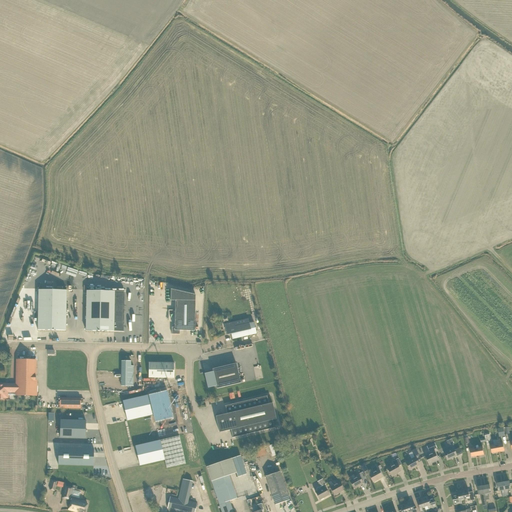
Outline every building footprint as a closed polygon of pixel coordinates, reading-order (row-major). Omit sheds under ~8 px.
[(172,327),(172,334),(180,334),(180,331),(195,331),(195,301),(195,295),(171,289),(171,300),(175,301),(175,327),(172,327)] [(38,330),(66,331),(67,290),(38,290),(38,330)] [(115,291),(87,291),(86,331),(114,331),(115,291)] [(249,323),(248,319),(225,325),(227,335),(231,334),(232,340),(257,334),(254,322),(249,323)] [(17,385),(16,391),(16,395),(37,396),(37,385),(35,385),(36,360),(17,360),(17,385)] [(129,361),(121,361),(121,386),(133,386),(133,366),(129,366),(129,361)] [(148,378),(174,378),(174,363),(149,363),(148,378)] [(241,383),(236,364),(212,369),(213,372),(204,374),(208,388),(216,386),(217,389),(241,383)] [(7,391),(16,391),(17,385),(0,384),(0,399),(3,399),(3,397),(7,397),(7,391)] [(123,401),(127,421),(152,415),(154,423),(173,419),(167,391),(123,401)] [(215,417),(219,433),(231,430),(233,437),(232,437),(232,438),(275,428),(275,427),(274,428),(272,420),(276,419),(272,403),(268,404),(267,397),(267,396),(225,406),(227,414),(215,417)] [(60,408),(80,409),(81,398),(60,398),(60,408)] [(86,421),(61,420),(60,438),(85,439),(86,421)] [(140,466),(165,460),(166,468),(186,464),(179,436),(135,446),(140,466)] [(497,445),(498,452),(504,451),(503,443),(500,443),(500,440),(496,440),(497,445)] [(59,448),(58,465),(94,466),(94,449),(59,448)] [(443,452),(447,461),(457,456),(453,448),(443,452)] [(425,456),(428,465),(438,460),(434,452),(425,456)] [(206,467),(211,481),(229,475),(236,473),(238,477),(246,474),(240,456),(206,467)] [(405,462),(410,470),(419,465),(415,457),(405,462)] [(394,465),(387,469),(391,476),(400,471),(398,467),(401,465),(398,458),(392,462),(394,465)] [(376,466),(373,468),(375,471),(369,475),(373,482),(382,477),(378,469),(376,466)] [(265,476),(275,505),(289,500),(280,472),(265,476)] [(363,472),(358,475),(358,476),(349,481),(354,489),(363,484),(362,481),(366,479),(363,472)] [(235,511),(235,510),(233,509),(232,509),(229,501),(237,498),(229,475),(211,481),(221,511),(235,511)] [(178,499),(170,497),(167,509),(182,511),(194,511),(197,503),(188,501),(193,482),(183,479),(178,499)] [(315,492),(320,500),(329,495),(323,485),(326,484),(323,479),(317,482),(320,487),(321,487),(322,488),(315,492)] [(335,481),(336,484),(330,487),(334,495),(344,490),(340,483),(342,482),(340,479),(335,481)] [(49,490),(55,491),(57,481),(52,480),(49,490)] [(506,497),(503,483),(497,484),(499,491),(502,491),(503,497),(506,497)] [(81,492),(72,490),(73,488),(76,489),(77,486),(73,485),(72,488),(66,486),(63,498),(70,499),(71,496),(79,498),(81,492)] [(484,486),(478,488),(479,495),(481,494),(482,494),(483,498),(482,498),(483,506),(487,505),(486,500),(485,496),(485,494),(484,486)] [(468,489),(463,490),(464,499),(468,499),(468,502),(471,502),(470,501),(474,500),(473,492),(469,493),(468,489)] [(460,504),(458,495),(452,496),(454,505),(455,510),(463,509),(462,504),(460,504)] [(427,496),(421,498),(424,507),(427,506),(428,510),(430,509),(428,500),(427,496)] [(424,507),(421,498),(416,500),(419,511),(420,511),(422,511),(421,508),(424,507)] [(433,498),(428,500),(430,509),(436,507),(433,498)] [(81,501),(72,499),(69,510),(75,511),(79,511),(80,511),(85,511),(88,504),(86,504),(86,502),(81,500),(81,501)] [(410,502),(405,503),(407,511),(408,511),(411,511),(416,511),(415,505),(412,506),(410,502)] [(407,511),(405,503),(400,505),(401,510),(399,511),(398,511),(407,511)]
